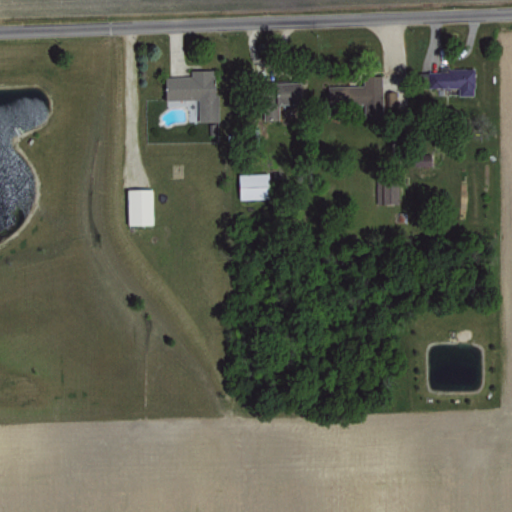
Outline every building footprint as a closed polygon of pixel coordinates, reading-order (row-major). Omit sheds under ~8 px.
[(471,66),(436,66),(436,70),(425,70),(425,86),(455,86),(455,93),(471,93),(471,66)] [(161,75),(162,99),(184,99),(185,120),(213,119),(211,68),(187,68),(187,74),(161,75)] [(325,84),(325,103),(360,103),(360,114),(380,115),(380,74),(360,74),(360,84),(325,84)] [(295,97),(292,79),(268,83),(272,101),(295,97)] [(265,171),(234,172),(235,197),(265,196),(265,171)] [(151,222),(150,187),(123,187),(123,223),(151,222)]
